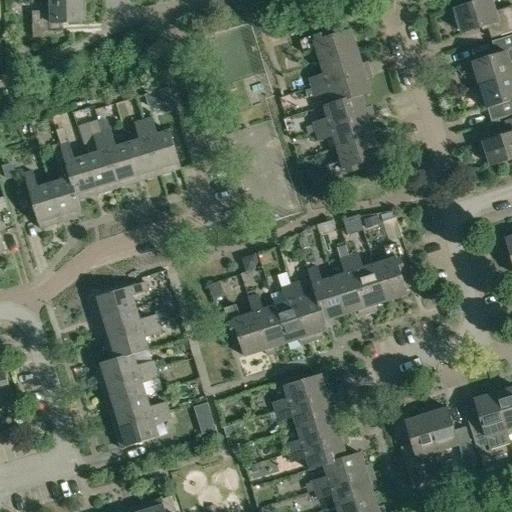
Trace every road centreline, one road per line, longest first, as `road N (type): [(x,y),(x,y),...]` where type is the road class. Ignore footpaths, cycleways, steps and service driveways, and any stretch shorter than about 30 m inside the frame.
road 1 (residential): [(0,482),(75,460),(34,330),(19,313)]
road 2 (residential): [(19,313),(98,248),(215,215)]
road 3 (residential): [(455,208),(403,24)]
road 4 (residential): [(482,335),(445,211),(455,208)]
